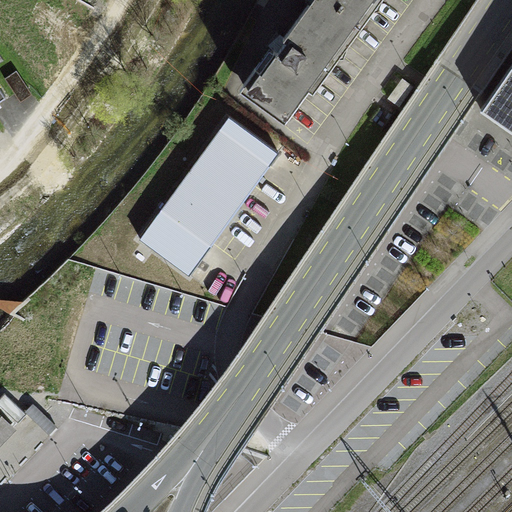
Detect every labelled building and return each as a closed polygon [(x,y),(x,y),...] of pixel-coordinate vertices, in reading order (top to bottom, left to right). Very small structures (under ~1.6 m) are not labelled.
[(361,28),(323,0),(312,0),(265,65),(263,63),(241,93),(289,127),(361,28)] [(381,0),(323,0),(361,28),(381,0)] [(0,102),(8,97),(0,84),(0,102)] [(511,86),(501,103),(511,109),(511,86)] [(270,164),(221,129),(159,216),(208,251),(270,164)] [(0,449),(19,430),(0,412),(0,449)]
